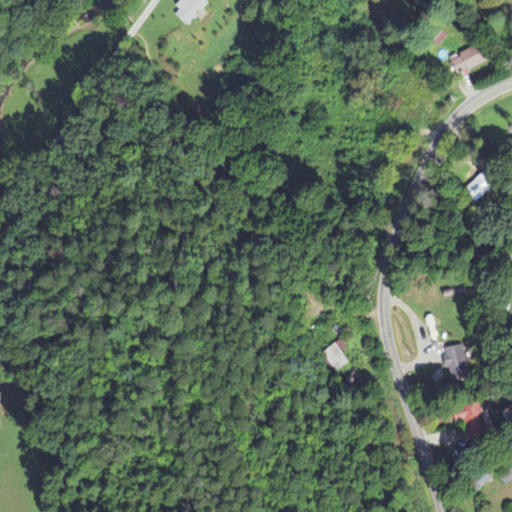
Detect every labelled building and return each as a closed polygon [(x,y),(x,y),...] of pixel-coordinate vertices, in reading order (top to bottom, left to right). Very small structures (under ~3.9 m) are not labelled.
[(188,0),(175,13),(187,26),(210,5),(205,0),(192,0),(191,1),(190,0),(188,0)] [(461,77),(490,62),(481,44),(452,59),(461,77)] [(337,372),(349,363),(342,354),(348,349),(341,340),(323,353),(337,372)] [(467,376),(464,346),(448,348),(451,377),(467,376)] [(511,487),(511,485),(511,464),(500,476),(511,487)]
